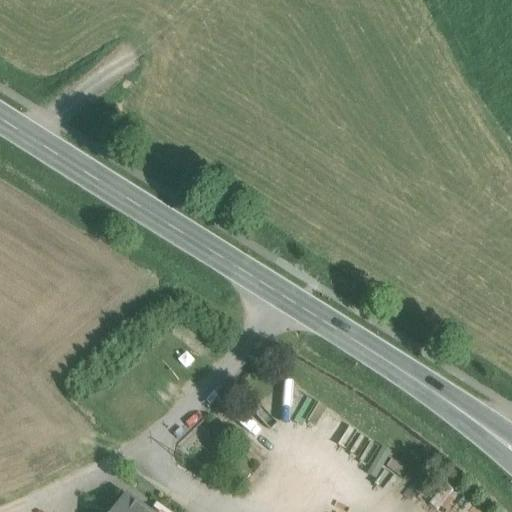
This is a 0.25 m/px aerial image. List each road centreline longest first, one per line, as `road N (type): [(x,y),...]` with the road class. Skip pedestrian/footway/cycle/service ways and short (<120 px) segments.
road 1 (secondary): [(511,451),(434,393),(0,119)]
road 2 (track): [(124,456),(10,511)]
